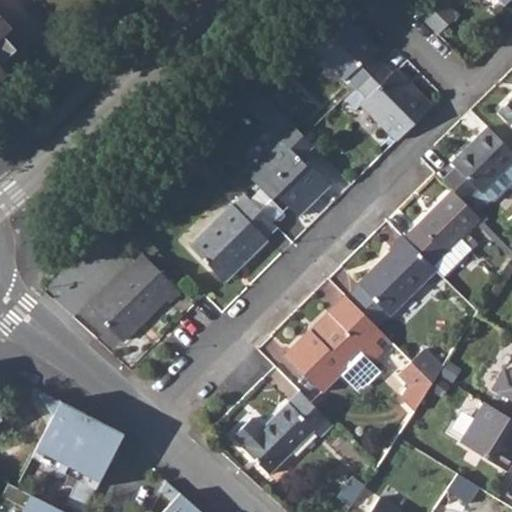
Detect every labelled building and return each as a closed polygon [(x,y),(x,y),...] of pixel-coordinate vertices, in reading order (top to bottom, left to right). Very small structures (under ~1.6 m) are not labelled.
[(430,0),(418,12),(438,33),(451,19),(441,9),(446,5),(441,0),(430,0)] [(456,15),(446,5),(441,9),(451,19),(456,15)] [(357,86),(381,63),(371,53),(375,48),(340,12),(306,43),(344,80),(348,76),(357,86)] [(0,65),(0,62),(15,49),(3,35),(11,28),(0,15),(0,79),(7,73),(0,65)] [(396,140),(431,105),(395,68),(390,73),(381,63),(357,86),(344,99),(354,110),(360,104),(396,140)] [(254,107),(269,122),(280,111),(257,88),(242,102),(251,111),(254,107)] [(511,96),(497,111),(511,126),(511,96)] [(298,216),(330,184),(308,161),(302,167),(296,162),(313,145),(280,111),(269,122),(266,125),(278,138),(244,171),(271,199),(275,195),(298,216)] [(480,192),(511,161),(511,150),(488,126),(451,162),(455,166),(442,179),(452,189),(463,201),(476,188),(480,192)] [(175,164),(185,176),(207,155),(196,144),(175,164)] [(476,188),(463,201),(475,212),(488,200),(494,200),(511,182),(511,161),(480,192),(476,188)] [(452,189),(404,237),(432,265),(437,270),(443,276),(472,248),(460,236),(480,217),(475,212),(463,201),(452,189)] [(265,237),(276,226),(245,194),(234,205),(232,204),(189,246),(221,278),(244,255),(247,259),(267,239),(265,237)] [(389,317),(437,270),(432,265),(404,237),(403,236),(390,247),(392,249),(358,283),(360,286),(387,314),(389,317)] [(168,302),(180,290),(143,254),(89,308),(122,341),(165,298),(168,302)] [(221,278),(224,281),(247,259),(244,255),(221,278)] [(360,286),(348,298),(375,325),(387,314),(360,286)] [(362,353),(382,333),(375,325),(348,298),(346,295),(328,312),(332,317),(315,334),(311,330),(285,355),(322,393),(347,368),(343,364),(358,350),(362,353)] [(311,330),(315,334),(332,317),(328,312),(311,330)] [(362,353),(370,362),(391,342),(382,333),(362,353)] [(432,383),(442,367),(423,349),(410,361),(432,383)] [(343,364),(347,368),(362,353),(358,350),(343,364)] [(452,384),(461,367),(448,360),(439,377),(452,384)] [(511,371),(511,373),(503,373),(496,385),(499,393),(511,400),(511,371)] [(320,436),(332,425),(300,391),(261,429),(250,417),(233,435),(244,446),(242,448),(269,475),(314,430),(320,436)] [(82,511),(122,433),(60,400),(45,392),(40,395),(53,414),(36,447),(82,470),(78,479),(65,504),(79,511),(82,511)] [(460,443),(507,471),(511,462),(511,419),(485,403),(460,443)] [(82,470),(36,447),(31,456),(78,479),(82,470)] [(445,492),(466,505),(477,487),(457,475),(445,492)] [(350,506),(365,485),(353,477),(338,498),(350,506)] [(207,511),(166,480),(164,483),(160,492),(171,501),(161,511),(153,511),(151,509),(149,511),(207,511)] [(67,511),(8,482),(1,495),(24,506),(20,511),(67,511)] [(397,511),(378,499),(368,511),(397,511)]
